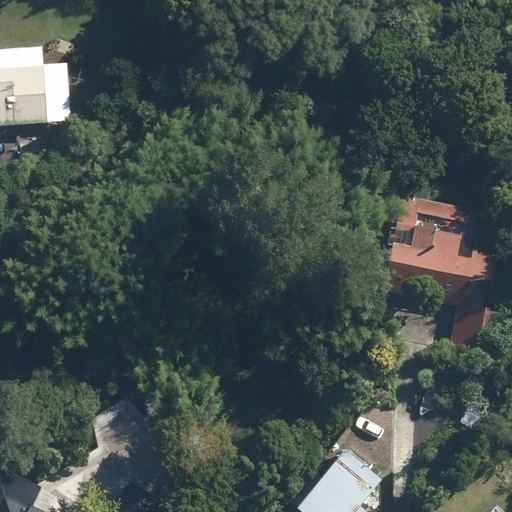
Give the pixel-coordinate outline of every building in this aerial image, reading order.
[(0,130),(48,127),(45,70),(0,72),(0,130)] [(475,288),(491,291),(499,250),(483,247),(489,221),(400,203),(377,312),(452,327),(447,349),(504,361),(511,324),(511,320),(470,311),(475,288)] [(344,454),(296,511),(361,511),(360,511),(381,484),(344,454)] [(0,471),(0,511),(31,511),(42,491),(0,471)] [(107,511),(167,511),(168,511),(132,482),(107,511)]
